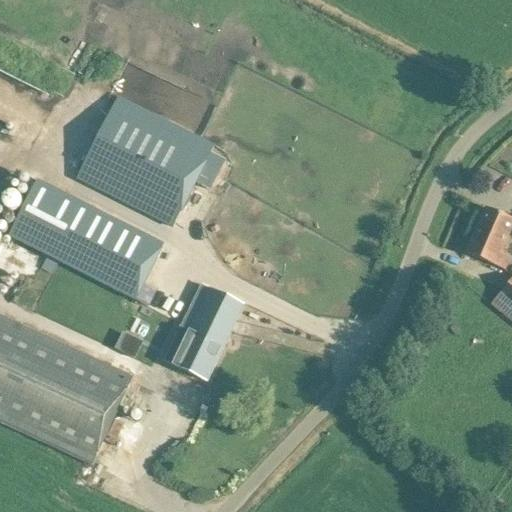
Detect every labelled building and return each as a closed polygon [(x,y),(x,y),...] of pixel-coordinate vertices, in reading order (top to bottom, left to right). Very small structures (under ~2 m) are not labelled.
[(0,104),(12,79),(0,73),(0,104)] [(172,223),(216,138),(118,89),(75,175),(172,223)] [(39,181),(10,237),(135,300),(163,244),(39,181)] [(511,227),(511,219),(486,208),(466,254),(504,270),(510,257),(501,253),(511,227)] [(511,279),(492,304),(511,319),(511,279)] [(223,347),(244,305),(210,289),(172,364),(207,381),(223,348),(223,347)] [(0,316),(0,423),(92,467),(133,378),(0,316)]
